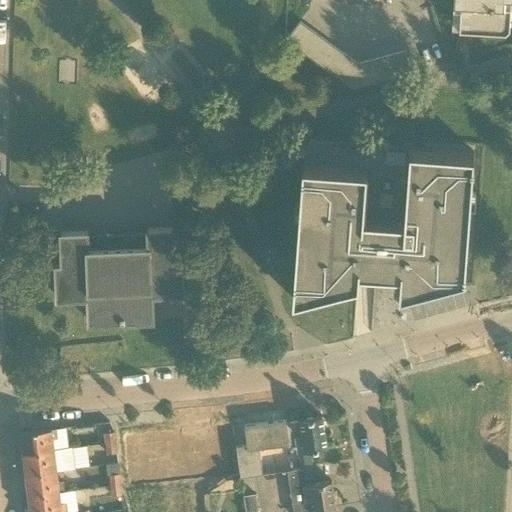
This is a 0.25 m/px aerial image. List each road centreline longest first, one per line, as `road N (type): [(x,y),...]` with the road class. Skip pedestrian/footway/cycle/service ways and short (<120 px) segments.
road 1 (residential): [(0,408),(362,362)]
road 2 (residential): [(362,362),(511,322)]
road 3 (residential): [(384,511),(362,362)]
